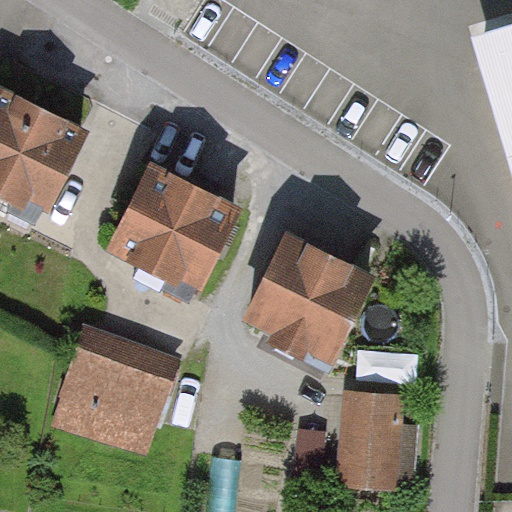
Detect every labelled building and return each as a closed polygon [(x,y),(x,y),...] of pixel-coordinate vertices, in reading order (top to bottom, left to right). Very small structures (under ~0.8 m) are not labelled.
[(171,0),(193,12),(199,0),(171,0)] [(511,35),(472,47),(511,180),(511,35)] [(81,132),(0,91),(0,197),(39,217),(81,132)] [(235,214),(143,166),(99,248),(192,296),(235,214)] [(366,282),(275,236),(232,321),(323,367),(366,282)] [(183,361),(81,329),(49,431),(151,463),(183,361)] [(402,398),(340,395),(335,491),(397,494),(402,398)]
